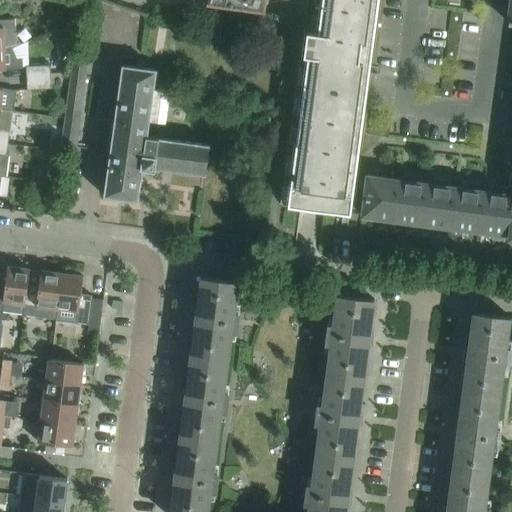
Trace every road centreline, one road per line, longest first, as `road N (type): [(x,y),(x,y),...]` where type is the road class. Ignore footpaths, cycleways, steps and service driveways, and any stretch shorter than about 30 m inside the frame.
road 1 (residential): [(120,511),(147,265),(118,249),(0,235)]
road 2 (residential): [(395,511),(423,292)]
road 3 (residential): [(418,0),(403,108),(480,118)]
road 4 (residential): [(423,292),(271,273)]
